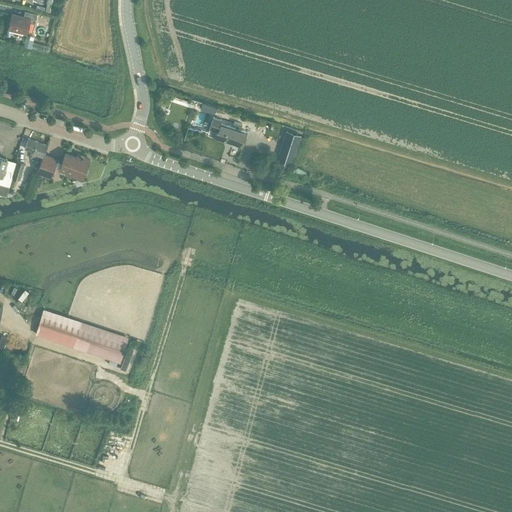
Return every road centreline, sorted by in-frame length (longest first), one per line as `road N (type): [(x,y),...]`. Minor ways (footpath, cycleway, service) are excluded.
road 1 (tertiary): [(511,275),(132,146)]
road 2 (tertiary): [(126,0),(142,96),(132,146)]
road 3 (unclassified): [(132,146),(0,111)]
